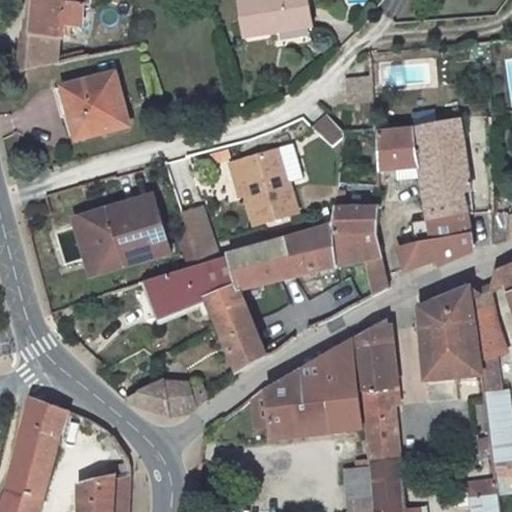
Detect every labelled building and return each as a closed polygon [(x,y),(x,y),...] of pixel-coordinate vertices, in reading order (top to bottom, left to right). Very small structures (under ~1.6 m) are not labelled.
[(75,6),(34,0),(31,0),(30,35),(60,40),(63,27),(80,28),(83,7),(75,6)] [(75,0),(75,6),(83,7),(88,7),(94,8),(95,0),(75,0)] [(309,29),(304,0),(238,0),(236,0),(242,39),(309,29)] [(38,70),(52,66),(71,61),(66,41),(60,40),(30,35),(21,35),(25,70),(37,67),(38,70)] [(135,106),(125,72),(72,85),(86,137),(138,124),(135,106)] [(351,78),(352,105),(370,104),(369,78),(351,78)] [(348,132),(332,119),(318,133),(334,147),(348,132)] [(472,193),(460,126),(413,132),(419,172),(421,185),(426,224),(466,217),(463,195),(472,193)] [(413,132),(376,134),(378,173),(395,173),(419,172),(413,132)] [(236,160),(246,194),(255,224),(299,213),(289,180),(303,177),(293,143),(280,148),(236,160)] [(229,163),(238,196),(246,194),(236,160),(229,163)] [(396,186),(421,185),(419,172),(395,173),(396,186)] [(97,275),(169,254),(151,198),(79,219),(97,275)] [(375,236),(373,203),(337,206),(333,229),(331,243),(375,236)] [(253,331),(239,292),(365,264),(380,260),(375,236),(331,243),(333,229),(246,253),(218,261),(199,207),(181,212),(199,267),(150,281),(162,313),(204,298),(223,343),(253,331)] [(412,249),(470,236),(466,217),(426,224),(404,228),(412,249)] [(71,221),(88,278),(97,275),(79,219),(71,221)] [(504,246),(511,243),(511,225),(499,230),(504,246)] [(404,272),(433,264),(436,269),(472,255),(470,236),(412,249),(395,253),(404,272)] [(365,264),(373,298),(388,290),(380,260),(365,264)] [(511,268),(500,273),(511,308),(511,268)] [(506,352),(486,290),(492,278),(470,289),(479,295),(471,296),(480,360),(506,352)] [(420,309),(426,382),(457,378),(458,384),(483,381),(480,360),(471,296),(479,295),(470,289),(420,309)] [(394,511),(404,511),(403,471),(386,327),(358,341),(361,361),(372,460),(377,511),(394,511)] [(223,343),(238,376),(264,361),(253,331),(223,343)] [(271,421),(273,435),(364,428),(356,362),(361,361),(358,341),(267,392),(271,421)] [(127,402),(167,416),(191,412),(206,401),(200,390),(188,392),(187,389),(164,384),(127,402)] [(266,389),(255,397),(259,422),(271,421),(267,392),(266,389)] [(494,461),(496,473),(511,471),(511,424),(508,397),(486,400),(491,441),(494,461)] [(38,511),(68,414),(68,413),(32,401),(10,488),(0,511),(38,511)] [(480,442),(483,463),(494,461),(491,441),(480,442)] [(113,511),(114,479),(114,460),(114,459),(78,460),(77,511),(113,511)] [(359,465),(345,466),(348,494),(361,493),(362,511),(377,511),(372,460),(359,461),(359,465)] [(128,511),(130,476),(114,479),(113,511),(128,511)] [(469,487),(473,511),(501,511),(497,484),(469,487)]
